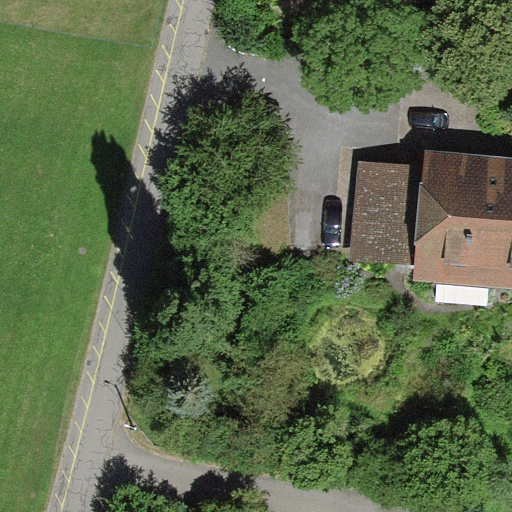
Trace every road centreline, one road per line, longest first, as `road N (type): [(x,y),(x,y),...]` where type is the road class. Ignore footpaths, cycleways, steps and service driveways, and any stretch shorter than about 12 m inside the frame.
road 1 (residential): [(77,452),(184,0)]
road 2 (residential): [(77,452),(350,511)]
